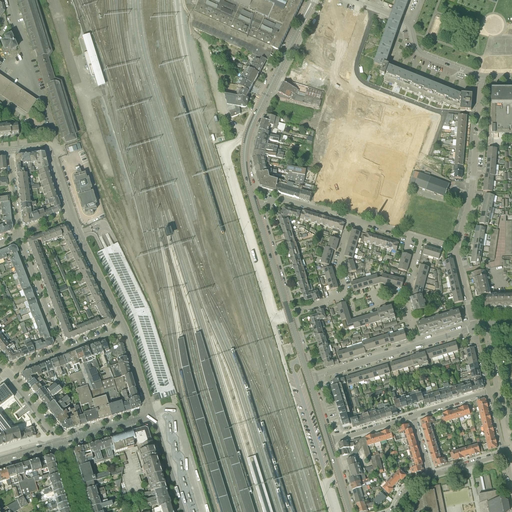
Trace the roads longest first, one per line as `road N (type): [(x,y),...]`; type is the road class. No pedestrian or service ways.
road 1 (residential): [(122,327),(49,150)]
road 2 (residential): [(255,206),(245,145),(287,50)]
road 3 (residential): [(288,314),(345,293),(339,267),(352,219)]
road 4 (residential): [(477,114),(457,247)]
road 5 (residential): [(62,350),(18,236)]
